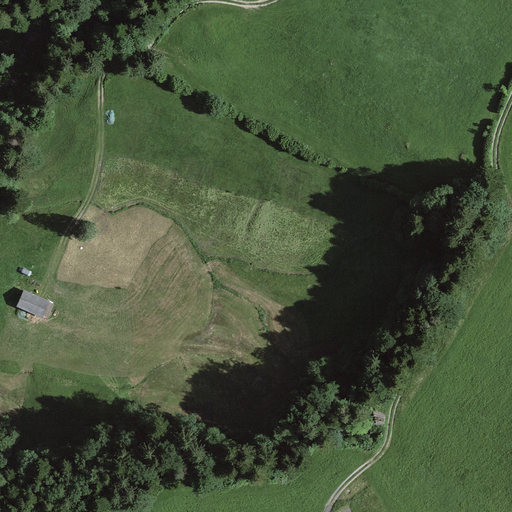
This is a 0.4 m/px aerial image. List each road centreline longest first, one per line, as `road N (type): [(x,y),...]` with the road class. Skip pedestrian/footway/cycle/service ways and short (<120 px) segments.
road 1 (track): [(511,99),(498,135),(498,229),(401,391),(387,447),(338,491),(327,511)]
road 2 (track): [(198,0),(135,44),(116,29),(125,0)]
